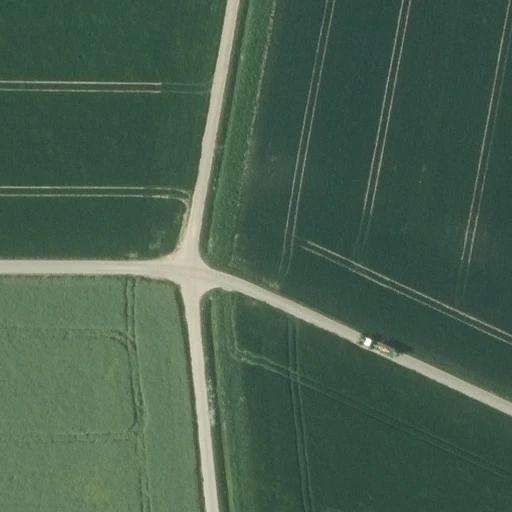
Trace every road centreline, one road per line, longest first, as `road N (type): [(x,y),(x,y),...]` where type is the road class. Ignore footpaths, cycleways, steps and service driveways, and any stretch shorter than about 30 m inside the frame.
road 1 (track): [(190,271),(236,283),(511,412)]
road 2 (track): [(234,0),(190,271)]
road 3 (track): [(190,271),(213,511)]
road 4 (track): [(0,268),(190,271)]
